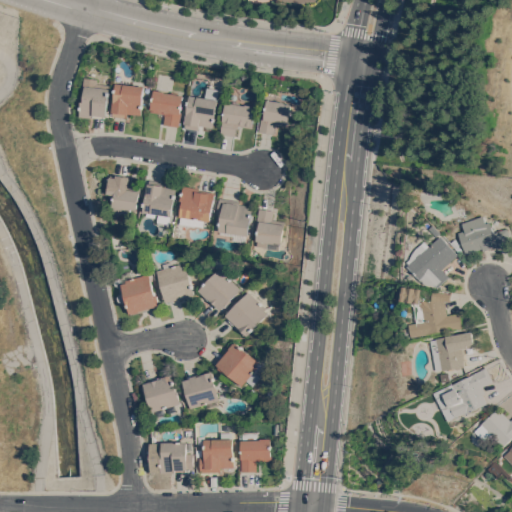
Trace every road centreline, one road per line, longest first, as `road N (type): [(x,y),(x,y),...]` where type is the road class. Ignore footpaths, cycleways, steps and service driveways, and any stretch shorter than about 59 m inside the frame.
road 1 (residential): [(88,0),(60,77),(58,107),(128,435),(133,511)]
road 2 (secondary): [(322,503),(358,162)]
road 3 (secondary): [(335,176),(299,511)]
road 4 (residential): [(402,511),(285,501),(83,503)]
road 5 (residential): [(59,0),(177,31),(350,58)]
road 6 (residential): [(65,150),(111,144),(263,171)]
